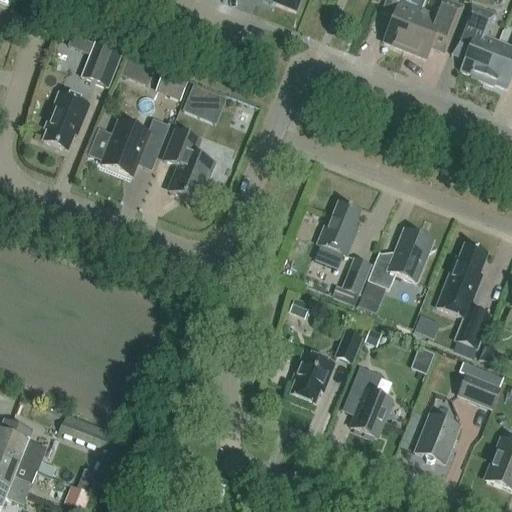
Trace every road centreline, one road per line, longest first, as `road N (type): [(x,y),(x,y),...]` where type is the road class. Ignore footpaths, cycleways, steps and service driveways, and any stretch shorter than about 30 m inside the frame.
road 1 (residential): [(271,134),(295,75),(316,64),(511,140)]
road 2 (residential): [(511,229),(271,134)]
road 3 (residential): [(0,176),(224,267)]
road 4 (residential): [(230,461),(224,267)]
road 5 (residential): [(47,0),(0,158)]
road 6 (residential): [(224,267),(271,134)]
road 7 (residential): [(356,511),(230,461)]
